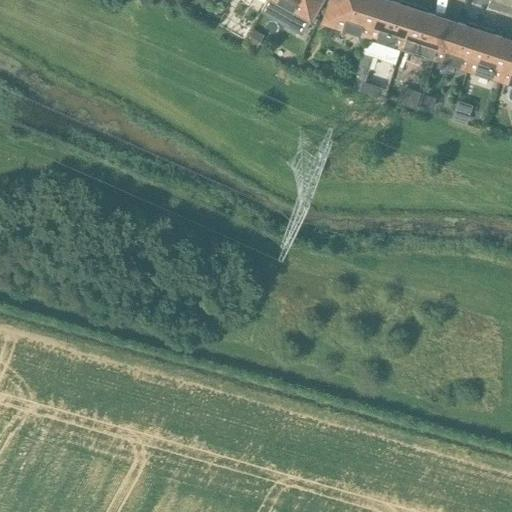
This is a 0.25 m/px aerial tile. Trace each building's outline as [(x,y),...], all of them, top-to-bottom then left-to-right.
[(267,0),(261,12),(288,26),(295,11),(310,19),(320,0),(267,0)] [(369,36),(379,0),(331,0),(325,21),(369,36)] [(382,0),(379,0),(369,36),(364,53),(396,63),(401,46),(415,4),(403,0),(402,3),(392,0),(391,3),(382,0)] [(415,4),(401,46),(434,57),(446,21),(435,17),(436,15),(427,11),(428,8),(415,4)] [(434,57),(467,68),(481,26),(469,22),(468,25),(458,22),(457,25),(446,21),(434,57)] [(481,26),(467,68),(501,79),(511,43),(511,42),(501,39),(502,36),(493,33),(494,30),(481,26)] [(511,43),(501,79),(511,82),(509,92),(509,93),(509,94),(509,96),(510,97),(511,98),(511,99),(511,43)] [(360,64),(352,87),(360,90),(362,82),(364,82),(369,67),(360,64)]
